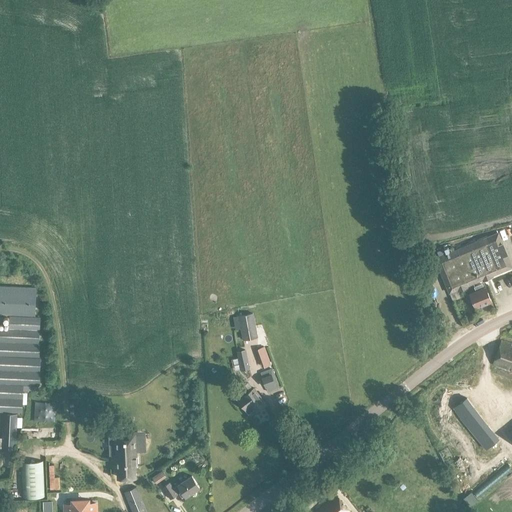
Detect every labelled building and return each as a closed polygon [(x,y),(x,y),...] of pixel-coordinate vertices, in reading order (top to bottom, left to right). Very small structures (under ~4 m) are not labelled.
[(437,256),(434,258),(448,294),(457,290),(458,291),(468,287),(468,286),(482,280),(483,281),(493,277),(492,275),(511,267),(511,263),(499,231),(454,249),(437,256)] [(467,295),(466,298),(467,301),(470,302),(472,302),(473,301),(476,308),(491,301),(485,287),(484,288),(482,283),(474,287),(475,290),(476,291),(470,294),(469,294),(467,295)] [(0,316),(35,318),(37,287),(0,285),(0,316)] [(253,312),(238,315),(242,340),(258,337),(253,312)] [(39,328),(8,327),(0,326),(0,411),(22,412),(23,385),(39,385),(40,356),(39,356),(40,343),(39,342),(39,328)] [(273,368),(262,373),(263,377),(273,373),(276,384),(267,387),(268,391),(280,387),(273,368)] [(273,373),(263,377),(267,387),(276,384),(273,373)] [(245,390),(236,398),(249,415),(254,411),(256,414),(268,405),(252,385),(251,386),(248,383),(243,387),(245,390)] [(511,406),(511,393),(497,387),(492,398),(511,406)] [(3,413),(2,437),(1,447),(1,448),(16,449),(17,424),(18,417),(18,413),(3,413)] [(475,436),(485,449),(498,438),(487,425),(475,436)] [(115,433),(115,434),(115,441),(116,455),(116,462),(118,462),(118,465),(119,477),(135,476),(134,466),(136,465),(136,457),(135,451),(145,450),(145,436),(145,432),(115,433)] [(43,461),(21,462),(22,498),(45,497),(43,461)] [(192,476),(178,485),(182,490),(186,496),(199,487),(192,476)] [(170,482),(163,487),(171,498),(177,494),(177,493),(174,488),(170,482)] [(178,485),(174,488),(177,493),(182,490),(178,485)] [(337,495),(315,511),(350,511),(351,511),(337,495)] [(96,511),(97,502),(91,503),(91,502),(90,502),(91,503),(85,503),(85,502),(85,503),(79,503),(78,503),(79,503),(73,503),(70,503),(70,511),(96,511)] [(405,502),(395,508),(396,511),(398,511),(408,507),(405,502)]
